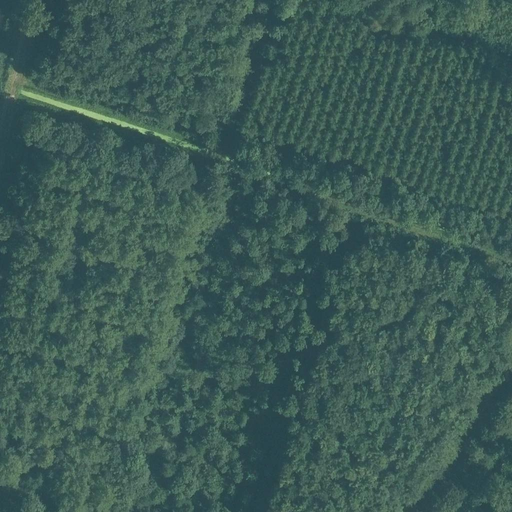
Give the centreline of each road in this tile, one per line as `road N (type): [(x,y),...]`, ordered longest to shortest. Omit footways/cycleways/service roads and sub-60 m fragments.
road 1 (track): [(27,0),(0,205)]
road 2 (track): [(417,511),(511,366)]
